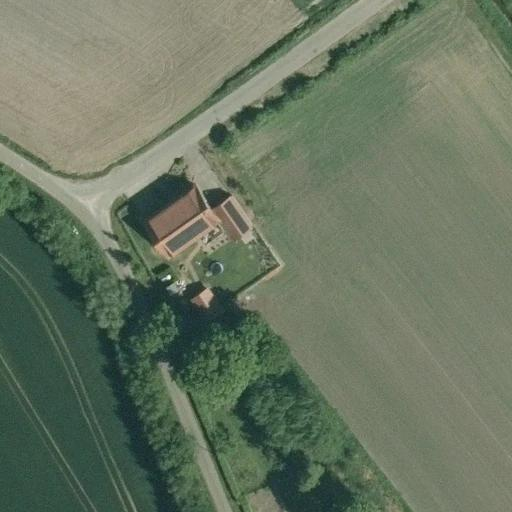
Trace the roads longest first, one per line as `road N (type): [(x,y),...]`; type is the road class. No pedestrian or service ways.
road 1 (unclassified): [(381,0),(80,213)]
road 2 (unclassified): [(80,213),(111,251),(225,511)]
